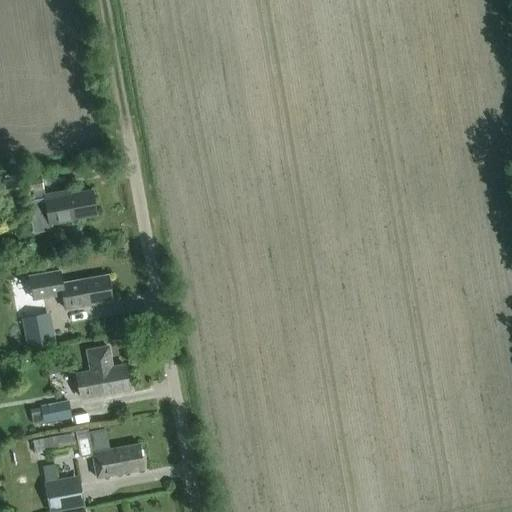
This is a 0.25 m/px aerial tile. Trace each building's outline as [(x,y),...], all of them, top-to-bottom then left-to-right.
[(32,192),(33,200),(26,201),(32,235),(53,231),(51,224),(96,215),(91,189),(45,198),(40,174),(1,182),(4,197),(32,192)] [(107,275),(62,283),(59,269),(28,275),(32,299),(62,294),(65,309),(112,300),(107,275)] [(21,318),(26,347),(55,342),(49,312),(21,318)] [(77,373),(82,398),(129,389),(124,364),(111,366),(108,347),(87,351),(91,370),(77,373)] [(67,401),(33,407),(35,420),(42,418),(43,423),(70,417),(67,401)] [(74,432),(32,441),(35,454),(77,446),(74,432)] [(97,478),(143,469),(139,443),(92,452),(97,478)] [(78,476),(43,482),(48,511),(54,511),(83,507),(78,476)]
